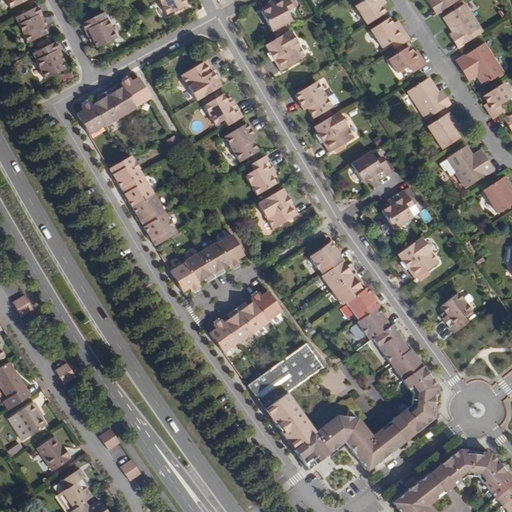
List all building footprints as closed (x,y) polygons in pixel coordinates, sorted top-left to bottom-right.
[(5,0),(10,9),(28,0),(5,0)] [(158,0),(166,16),(187,6),(184,1),(183,0),(158,0)] [(290,3),(287,0),(272,0),(269,2),(270,3),(272,7),(268,9),(263,12),(274,32),(292,23),(287,13),(293,10),(290,3)] [(383,0),(382,0),(362,0),(363,1),(355,7),(367,25),(385,13),(381,7),(378,4),(383,0)] [(459,0),(430,0),(428,2),(436,15),(459,0)] [(483,33),(465,5),(446,16),(456,31),(454,33),(450,36),(458,49),(483,33)] [(43,19),(37,7),(15,18),(28,45),(46,36),(42,26),(39,21),(43,19)] [(117,40),(104,13),(81,24),(86,36),(89,34),(93,41),(97,50),(117,40)] [(454,33),(456,31),(446,16),(444,18),(454,33)] [(392,24),(388,19),(370,31),(382,49),(391,44),(394,50),(409,40),(399,25),(395,28),(392,24)] [(305,57),(289,31),(265,46),(269,54),(273,51),(277,58),(273,60),(280,72),(305,57)] [(60,55),(54,43),(32,54),(45,80),(64,70),(61,64),(58,57),(60,55)] [(503,73),(484,44),(456,62),(466,77),(475,71),(477,75),(484,85),(503,73)] [(413,53),(409,47),(389,60),(398,73),(409,66),(414,73),(425,65),(415,51),(413,53)] [(273,60),(277,58),(273,51),(269,54),(268,55),(272,61),(273,60)] [(212,73),(206,61),(181,76),(196,101),(221,87),(217,80),(214,82),(209,75),(212,73)] [(217,80),(219,78),(215,71),(212,73),(209,75),(214,82),(217,80)] [(469,81),(477,75),(475,71),(466,77),(469,81)] [(122,87),(135,108),(150,99),(138,78),(132,81),(129,83),(127,80),(120,84),(122,87)] [(438,94),(428,79),(426,80),(435,96),(438,94)] [(435,96),(426,80),(407,92),(426,120),(450,104),(442,92),(438,94),(435,96)] [(332,108),(316,82),(294,95),(301,106),(305,104),(307,108),(314,119),(332,108)] [(511,98),(511,96),(504,84),(483,97),(488,104),(485,106),(494,120),(505,112),(501,106),(511,98)] [(111,89),(105,93),(120,119),(136,110),(135,108),(122,87),(117,91),(114,92),(111,89)] [(91,106),(104,127),(105,128),(120,119),(105,93),(98,97),(100,100),(98,102),(91,106)] [(226,101),(223,96),(203,108),(214,126),(223,121),(227,127),(242,118),(233,102),(231,103),(228,105),(226,101)] [(89,136),(104,127),(91,106),(89,102),(83,106),(84,110),(82,111),(76,115),(89,136)] [(353,138),(338,113),(313,127),(318,135),(322,133),(326,139),(322,141),(329,153),(353,138)] [(455,126),(447,114),(443,116),(451,129),(455,126)] [(451,129),(443,116),(427,127),(442,150),(466,134),(459,123),(455,126),(451,129)] [(253,136),(246,125),(225,138),(240,164),(258,152),(252,142),(250,138),(253,136)] [(322,141),(326,139),(322,133),(318,135),(316,136),(320,143),(322,141)] [(177,144),(173,137),(166,141),(171,148),(177,144)] [(473,157),(466,147),(449,158),(440,164),(445,172),(449,170),(450,172),(448,174),(451,178),(457,174),(466,188),(493,170),(483,156),(475,161),(473,157)] [(376,161),(370,152),(350,165),(363,184),(368,180),(372,178),(374,181),(375,183),(391,172),(389,169),(385,164),(381,157),(376,161)] [(483,156),(480,152),(473,157),(475,161),(483,156)] [(109,169),(120,188),(142,176),(130,156),(109,169)] [(275,172),(265,156),(250,165),(254,171),(244,177),(256,196),(275,185),(272,179),(269,175),(273,173),(275,172)] [(120,188),(132,208),(153,195),(142,176),(120,188)] [(506,193),(510,191),(502,179),(498,181),(506,193)] [(497,215),(511,204),(511,189),(510,191),(506,193),(498,181),(482,192),(497,215)] [(298,215),(290,204),(288,205),(284,198),(286,196),(282,189),(258,204),(274,230),(298,215)] [(404,192),(403,191),(387,201),(388,203),(390,206),(387,208),(381,212),(394,231),(413,218),(407,209),(413,205),(408,198),(404,192)] [(132,208),(143,227),(165,214),(153,195),(132,208)] [(288,205),(290,204),(293,202),(289,195),(286,196),(284,198),(288,205)] [(425,209),(417,213),(424,225),(431,221),(425,209)] [(177,234),(165,214),(143,227),(155,247),(177,234)] [(232,236),(216,245),(229,266),(231,269),(237,265),(235,262),(238,260),(245,256),(232,236)] [(437,263),(420,238),(397,255),(401,262),(404,260),(409,266),(406,268),(414,279),(437,263)] [(222,270),(229,266),(216,245),(216,243),(200,253),(215,278),(221,274),(220,271),(222,270)] [(322,275),(341,261),(342,261),(329,243),(309,258),(322,275)] [(209,282),(215,278),(200,253),(185,262),(186,264),(198,284),(204,280),(207,279),(209,282)] [(475,266),(481,261),(477,255),(471,260),(475,266)] [(406,268),(409,266),(404,260),(401,262),(399,263),(404,270),(406,268)] [(332,290),(355,273),(351,267),(348,270),(346,267),(341,261),(322,275),(332,290)] [(200,287),(198,284),(186,264),(170,273),(183,293),(188,290),(191,288),(193,291),(200,287)] [(355,273),(332,290),(343,305),(345,303),(362,290),(358,285),(356,282),(360,279),(355,273)] [(358,321),(376,308),(379,306),(366,288),(362,290),(345,303),(358,321)] [(253,302),(267,322),(282,312),(267,291),(261,296),(259,297),(256,294),(250,299),(253,302)] [(470,309),(457,293),(440,307),(444,312),(446,315),(443,318),(442,318),(454,334),(467,323),(462,316),(470,309)] [(12,304),(16,311),(28,304),(24,297),(12,304)] [(236,309),(253,334),(268,323),(267,322),(253,302),(246,307),(244,308),(242,305),(236,309)] [(32,311),(28,304),(16,311),(20,318),(32,311)] [(369,341),(372,339),(390,326),(376,308),(358,321),(356,323),(357,324),(351,328),(350,331),(356,338),(359,338),(364,334),(369,341)] [(253,334),(236,309),(229,314),(232,317),(229,319),(223,323),(238,343),(239,344),(253,334)] [(238,343),(223,323),(221,320),(215,324),(218,327),(215,329),(209,333),(224,354),(238,343)] [(393,325),(390,326),(372,339),(412,395),(411,406),(372,437),(357,418),(338,415),(316,432),(293,450),(308,471),(344,442),(368,472),(435,418),(438,388),(393,325)] [(247,386),(264,410),(288,393),(311,376),(323,368),(305,344),(276,365),(247,386)] [(17,377),(17,376),(9,363),(7,364),(16,377),(16,378),(17,377)] [(16,377),(7,364),(0,368),(0,389),(2,388),(8,399),(4,402),(9,410),(30,397),(17,377),(16,378),(16,377)] [(55,371),(59,378),(71,371),(66,364),(55,371)] [(75,378),(71,371),(59,378),(64,385),(75,378)] [(316,432),(288,393),(264,410),(293,450),(316,432)] [(35,414),(29,405),(11,418),(3,422),(18,445),(42,428),(33,415),(35,414)] [(103,444),(114,437),(110,430),(98,437),(103,444)] [(114,437),(103,444),(108,451),(119,444),(114,437)] [(60,449),(53,438),(36,450),(51,473),(68,461),(67,459),(69,458),(63,450),(62,451),(60,449)] [(11,458),(20,447),(16,443),(6,453),(11,458)] [(430,511),(427,507),(466,477),(478,479),(506,511),(511,511),(511,479),(490,454),(460,450),(392,503),(399,511),(430,511)] [(329,459),(317,470),(324,478),(336,467),(329,459)] [(125,475),(136,468),(130,460),(119,467),(125,475)] [(136,468),(125,475),(129,481),(140,474),(136,468)] [(56,497),(67,511),(70,511),(81,504),(84,502),(91,498),(85,490),(89,487),(77,471),(59,483),(65,491),(56,497)] [(85,510),(81,504),(70,511),(107,511),(99,500),(89,508),(85,510)]
